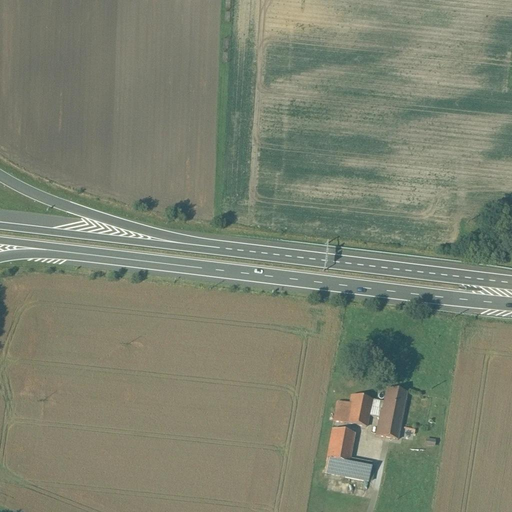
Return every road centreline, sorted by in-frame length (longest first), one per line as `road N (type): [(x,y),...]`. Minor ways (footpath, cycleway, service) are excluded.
road 1 (trunk): [(186,267),(511,296)]
road 2 (motorway): [(313,258),(145,230),(0,175)]
road 3 (trunk): [(313,258),(0,221)]
road 4 (trunk): [(511,286),(313,258)]
road 5 (trunk): [(0,243),(186,267)]
road 6 (motorway): [(0,256),(45,252),(186,267)]
